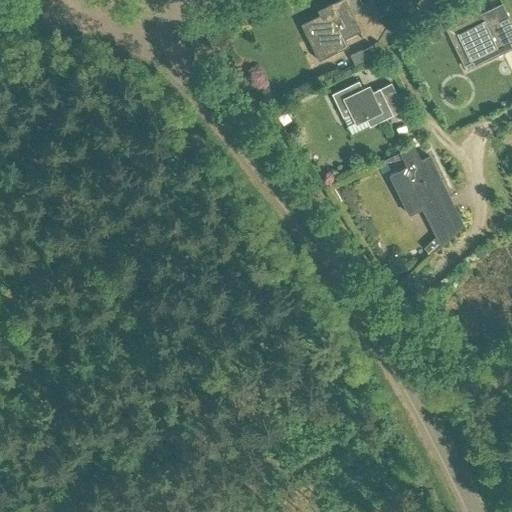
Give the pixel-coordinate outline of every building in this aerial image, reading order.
[(351,12),(362,7),(358,0),(337,0),(317,10),(319,15),(301,24),(318,60),(348,46),(344,39),(361,31),(351,12)] [(473,15),(447,28),(458,52),(465,48),(470,60),(482,54),(485,60),(507,50),(494,22),(487,26),(485,19),(477,23),(473,15)] [(357,65),(378,56),(374,47),(353,55),(357,65)] [(363,90),(359,81),(332,94),(343,117),(353,113),(356,121),(365,117),(369,126),(393,115),(380,88),(370,93),(368,88),(363,90)] [(401,193),(411,215),(451,195),(431,156),(422,161),(415,146),(402,152),(410,166),(406,168),(415,186),(401,193)] [(402,153),(387,158),(392,172),(406,167),(402,153)] [(466,225),(459,211),(445,218),(452,231),(466,225)] [(431,252),(443,242),(439,237),(427,248),(431,252)]
